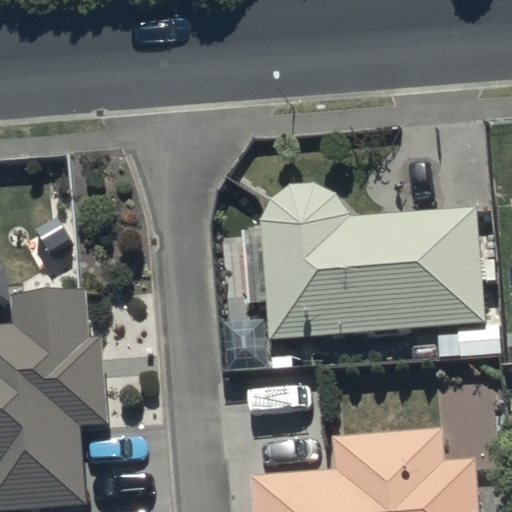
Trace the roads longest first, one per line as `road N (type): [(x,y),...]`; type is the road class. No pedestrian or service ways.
road 1 (residential): [(202,511),(159,54)]
road 2 (residential): [(159,54),(511,26)]
road 3 (residential): [(0,65),(159,54)]
